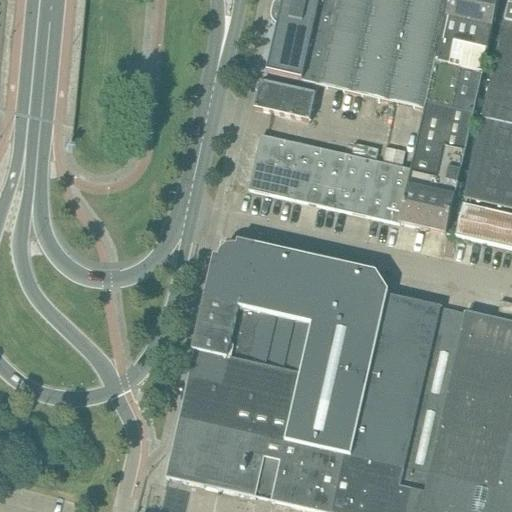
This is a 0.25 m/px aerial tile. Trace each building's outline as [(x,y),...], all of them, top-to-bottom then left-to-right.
[(269,75),(303,83),(321,0),(284,0),(284,1),(279,0),(280,1),(280,2),(279,4),(278,5),(277,6),(276,6),(274,16),(274,17),(274,18),(275,19),(275,20),(276,21),(277,21),(278,22),(279,22),(268,75),(269,75)] [(373,0),(321,0),(303,83),(318,86),(318,88),(320,88),(352,95),(373,0)] [(373,0),(352,95),(388,103),(410,0),(373,0)] [(410,0),(388,103),(425,112),(450,0),(410,0)] [(472,122),(498,0),(450,0),(425,112),(472,122)] [(511,7),(509,7),(465,201),(511,211),(511,7)] [(303,83),(269,75),(267,85),(261,84),(255,111),(310,124),(318,88),(318,86),(303,83)] [(446,236),(472,122),(425,112),(412,171),(400,225),(446,236)] [(399,225),(400,225),(412,171),(261,138),(249,192),(399,226),(399,225)] [(353,146),(352,157),(374,159),(375,149),(353,146)] [(511,217),(464,207),(457,238),(511,251),(511,217)] [(219,256),(218,258),(218,259),(214,258),(204,302),(239,310),(242,311),(260,315),(311,327),(299,384),(317,388),(443,416),(511,431),(511,305),(500,303),(496,322),(466,315),(440,310),(440,309),(387,298),(388,294),(377,274),(238,243),(237,248),(235,247),(233,247),(231,247),(228,248),(226,249),(224,250),(222,252),(220,254),(219,256)] [(227,361),(239,310),(204,302),(193,353),(227,361)] [(193,360),(299,384),(311,327),(260,315),(242,311),(239,310),(227,361),(193,353),(191,359),(193,360)] [(317,388),(299,384),(193,360),(191,359),(164,480),(291,508),(317,388)] [(308,511),(421,511),(443,416),(317,388),(291,508),(308,511)] [(511,511),(511,431),(443,416),(421,511),(511,511)]
